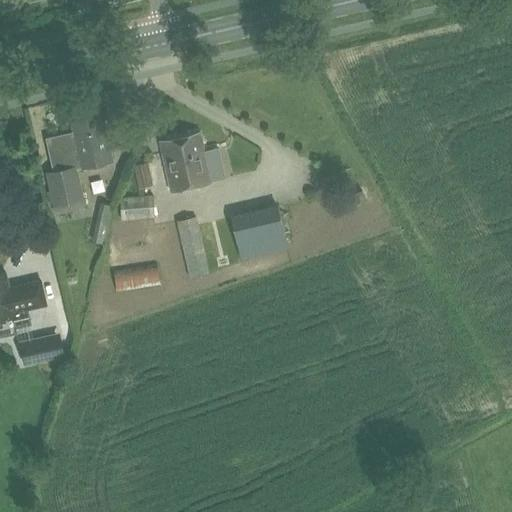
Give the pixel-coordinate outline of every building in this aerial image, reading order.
[(45,136),(52,169),(46,171),(53,205),(54,205),(56,213),(87,206),(80,173),(79,173),(77,166),(111,159),(100,109),(71,115),(74,130),(45,136)] [(201,132),(160,142),(172,192),(213,182),(201,132)] [(133,164),(138,187),(152,184),(147,160),(133,164)] [(153,194),(141,195),(119,197),(121,219),(155,216),(153,194)] [(101,243),(110,204),(100,201),(91,241),(101,243)] [(278,202),(231,214),(241,258),(289,247),(278,202)] [(195,214),(177,219),(191,277),(209,273),(195,214)] [(158,264),(114,271),(116,291),(161,283),(158,264)] [(31,323),(28,308),(45,304),(40,280),(8,287),(4,272),(0,272),(0,336),(18,333),(16,326),(31,323)] [(55,334),(20,342),(24,363),(60,356),(55,334)]
